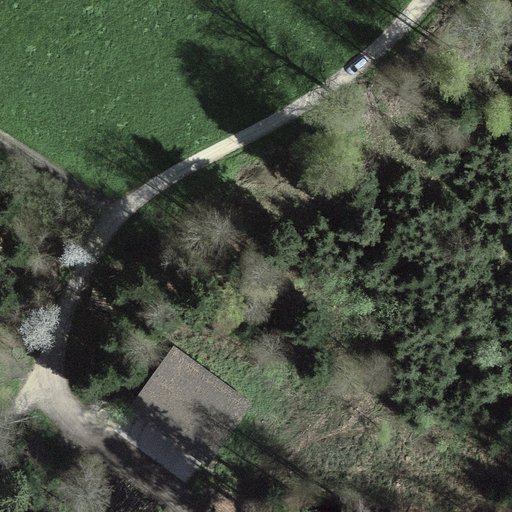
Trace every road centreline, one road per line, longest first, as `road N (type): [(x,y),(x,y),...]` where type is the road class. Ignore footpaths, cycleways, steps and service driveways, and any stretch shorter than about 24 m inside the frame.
road 1 (track): [(424,0),(314,99),(126,201),(85,255),(29,387)]
road 2 (track): [(29,387),(190,511)]
